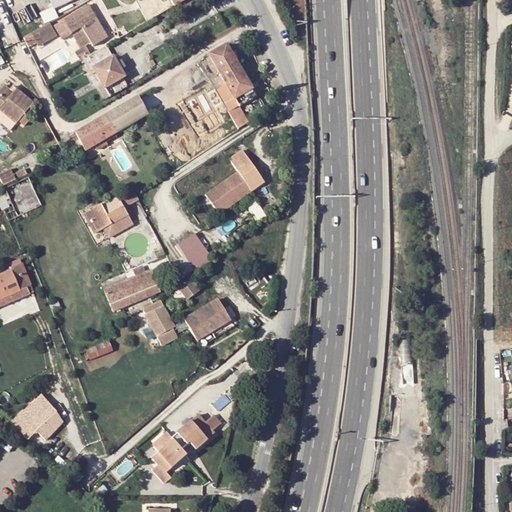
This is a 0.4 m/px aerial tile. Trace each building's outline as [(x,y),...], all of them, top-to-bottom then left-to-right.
[(75,0),(49,0),(54,10),(75,0)] [(104,34),(88,6),(55,25),(61,36),(63,35),(65,37),(82,28),(92,45),(93,46),(107,38),(104,34)] [(113,29),(116,36),(125,31),(121,24),(113,29)] [(239,108),(256,98),(226,45),(208,55),(209,56),(206,57),(216,76),(220,74),(226,86),(218,90),(230,111),(238,106),(239,108)] [(122,79),(124,77),(106,46),(96,52),(82,60),(89,71),(93,69),(109,97),(126,87),(122,79)] [(151,61),(134,71),(138,78),(155,68),(151,61)] [(17,97),(15,101),(0,95),(0,123),(6,125),(7,122),(24,128),(34,103),(17,97)] [(85,152),(147,116),(137,97),(75,133),(85,152)] [(238,131),(248,124),(239,108),(238,106),(230,111),(227,112),(238,131)] [(245,165),(246,164),(238,151),(234,145),(221,154),(225,160),(233,171),(202,193),(215,213),(257,183),(245,165)] [(6,185),(15,181),(12,175),(9,168),(0,172),(6,185)] [(24,170),(12,175),(15,181),(27,176),(24,170)] [(133,225),(146,219),(147,218),(141,205),(138,198),(133,189),(118,197),(127,215),(133,225)] [(114,221),(127,215),(118,197),(105,203),(114,221)] [(85,213),(96,233),(105,229),(109,237),(133,225),(127,215),(114,221),(105,203),(85,213)] [(195,268),(214,257),(198,233),(180,244),(195,268)] [(190,274),(197,267),(186,256),(179,263),(190,274)] [(30,286),(32,285),(21,260),(16,262),(27,288),(30,286)] [(0,301),(21,293),(23,297),(33,293),(30,286),(27,288),(16,262),(3,267),(5,273),(0,274),(0,301)] [(160,293),(151,271),(141,275),(152,296),(160,293)] [(152,296),(141,275),(103,291),(112,312),(152,296)] [(175,288),(184,301),(197,292),(188,279),(185,281),(175,288)] [(0,301),(0,307),(23,297),(21,293),(0,301)] [(203,348),(216,337),(212,331),(230,318),(215,299),(184,322),(203,348)] [(153,312),(145,316),(134,322),(142,336),(132,342),(133,343),(161,332),(159,327),(161,327),(153,312)] [(138,352),(164,338),(161,332),(133,343),(138,352)] [(113,340),(89,349),(93,359),(116,351),(113,340)] [(25,414),(31,420),(21,429),(29,437),(39,428),(48,437),(63,422),(42,398),(25,414)] [(171,441),(179,450),(187,443),(194,450),(212,434),(210,432),(219,425),(211,417),(202,424),(195,416),(169,439),(171,441)] [(156,454),(171,441),(169,439),(163,433),(150,446),(156,454)] [(179,450),(171,441),(156,454),(150,459),(157,466),(151,472),(163,485),(169,480),(164,474),(184,456),(179,450)]
